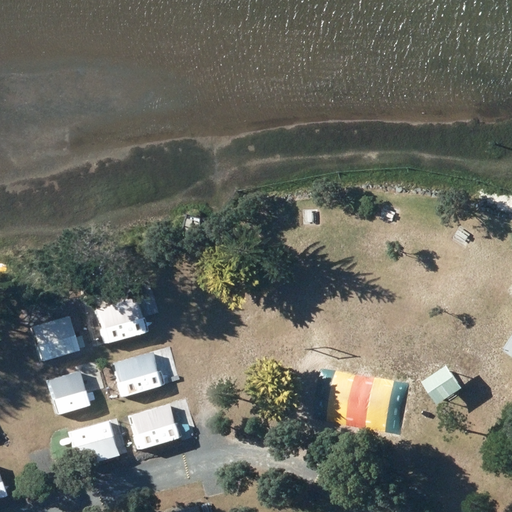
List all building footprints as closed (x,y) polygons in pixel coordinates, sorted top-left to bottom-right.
[(133,299),(93,307),(100,340),(140,332),(133,299)] [(511,311),(508,309),(483,342),(511,364),(511,311)] [(68,315),(30,323),(38,360),(85,349),(82,335),(73,337),(68,315)] [(114,359),(122,398),(162,390),(155,352),(114,359)] [(48,385),(56,416),(96,405),(88,375),(48,385)] [(178,403),(128,415),(136,449),(187,437),(178,403)] [(110,419),(69,429),(80,464),(119,454),(110,419)]
